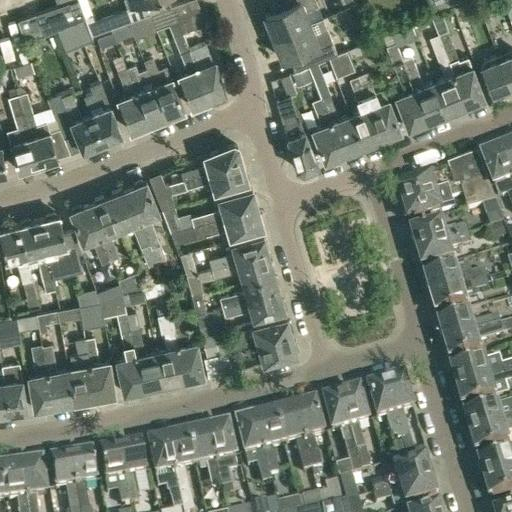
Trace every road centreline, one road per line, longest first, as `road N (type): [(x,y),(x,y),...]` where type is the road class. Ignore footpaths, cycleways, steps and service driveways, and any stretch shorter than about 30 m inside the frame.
road 1 (residential): [(0,442),(191,409),(326,372)]
road 2 (residential): [(0,201),(74,183),(251,111)]
road 3 (residential): [(370,175),(421,346)]
road 4 (residential): [(326,372),(282,202)]
road 5 (residential): [(468,511),(421,346)]
road 6 (residential): [(370,175),(511,116)]
